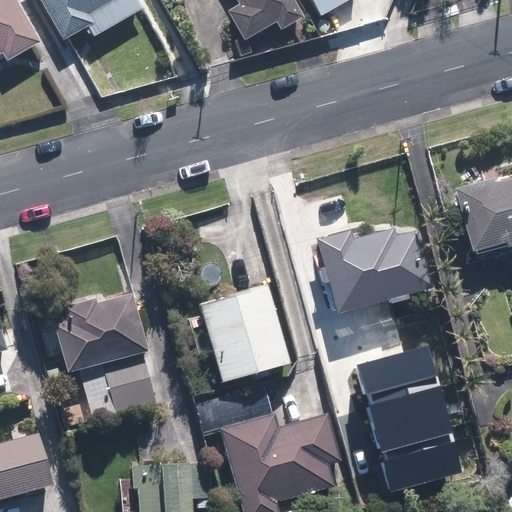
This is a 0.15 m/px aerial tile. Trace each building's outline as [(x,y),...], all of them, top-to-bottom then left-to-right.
[(0,0),(0,54),(6,51),(11,61),(45,42),(21,0),(0,0)] [(146,7),(142,0),(44,0),(67,40),(92,26),(97,35),(146,7)] [(307,15),(298,0),(240,0),(243,4),(231,11),(247,39),(278,21),(283,30),(307,15)] [(314,0),(323,15),(348,0),(314,0)] [(511,174),(499,178),(498,175),(458,185),(475,254),(511,244),(511,174)] [(269,190),(251,195),(298,355),(315,350),(269,190)] [(435,284),(417,226),(399,232),(396,223),(356,235),(353,224),(319,235),(328,263),(319,265),(324,282),(332,279),(341,309),(388,294),(391,301),(412,295),(411,291),(435,284)] [(293,359),(269,281),(204,301),(228,379),(293,359)] [(60,326),(42,330),(48,353),(63,349),(68,370),(81,367),(83,376),(55,383),(64,426),(161,399),(159,389),(156,390),(147,351),(150,350),(136,291),(104,298),(104,295),(64,304),(68,319),(60,326)] [(314,334),(324,370),(331,368),(344,415),(386,403),(390,414),(385,415),(396,452),(420,445),(382,315),(314,334)] [(0,348),(9,345),(3,326),(0,326),(0,348)] [(278,497),(336,482),(331,463),(343,460),(331,412),(277,426),(266,382),(197,400),(204,430),(224,425),(246,511),(261,511),(281,507),(278,497)] [(125,448),(106,427),(90,441),(109,462),(125,448)] [(41,428),(0,438),(0,497),(55,483),(41,428)] [(213,511),(214,461),(165,461),(164,478),(142,478),(142,484),(123,484),(122,511),(213,511)]
